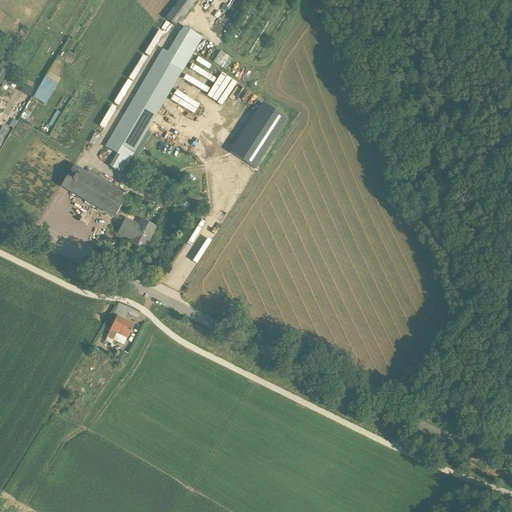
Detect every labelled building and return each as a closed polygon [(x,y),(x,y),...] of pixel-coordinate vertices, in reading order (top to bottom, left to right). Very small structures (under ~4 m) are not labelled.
[(176,27),(197,0),(179,0),(165,19),(176,27)] [(162,50),(103,147),(115,155),(108,167),(119,174),(201,38),(184,28),(168,53),(162,50)] [(0,84),(10,67),(3,62),(0,67),(0,84)] [(48,97),(57,83),(45,76),(37,90),(48,97)] [(60,188),(114,220),(126,198),(73,166),(60,188)] [(144,251),(155,228),(144,223),(141,228),(125,220),(119,233),(132,240),(130,244),(144,251)] [(117,318),(107,338),(114,341),(117,335),(128,340),(134,327),(117,318)] [(126,358),(128,355),(128,354),(121,351),(116,360),(117,361),(123,364),(126,358)]
